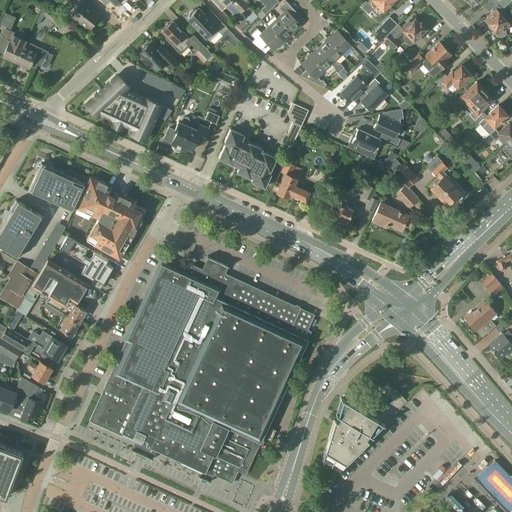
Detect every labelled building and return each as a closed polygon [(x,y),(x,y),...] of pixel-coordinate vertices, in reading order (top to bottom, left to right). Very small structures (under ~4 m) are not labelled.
[(90,28),(100,15),(84,2),(84,0),(71,0),(79,6),(71,17),(80,25),(82,22),(90,28)] [(222,0),(227,5),(232,1),(239,8),(245,2),(243,0),(222,0)] [(279,1),(278,0),(271,0),(266,6),(261,10),(265,14),(279,1)] [(362,6),(368,13),(378,4),(383,10),(393,0),(368,0),(367,2),(364,0),(360,4),(362,6)] [(492,0),(493,0),(496,4),(501,9),(510,0),(492,0)] [(277,17),(292,33),(300,25),(292,16),(296,12),(286,1),(280,7),(284,11),(277,17)] [(493,11),(485,19),(489,24),(487,26),(494,34),(497,34),(499,36),(502,36),(506,33),(505,29),(504,28),(509,23),(499,12),(502,10),(501,9),(496,4),(491,9),(493,11)] [(219,30),(222,34),(228,28),(221,22),(222,22),(216,15),(212,19),(206,13),(205,14),(199,8),(197,9),(195,9),(193,9),(191,11),(190,12),(189,14),(189,17),(188,18),(206,37),(207,36),(210,39),(219,30)] [(15,17),(4,12),(0,20),(0,24),(10,29),(15,17)] [(253,20),(248,15),(244,19),(249,24),(253,20)] [(378,33),(374,38),(379,43),(383,39),(397,24),(392,19),(389,16),(375,30),(378,33)] [(283,41),(292,33),(277,17),(268,26),(283,41)] [(397,24),(383,39),(393,48),(394,49),(399,43),(396,39),(404,31),(407,34),(402,38),(409,45),(413,41),(414,43),(421,36),(419,34),(426,28),(426,27),(425,25),(423,23),(421,22),(420,22),(416,17),(412,20),(410,18),(401,27),(398,23),(397,24)] [(237,26),(243,31),(249,25),(249,24),(244,19),(237,26)] [(187,42),(190,39),(173,21),(169,25),(168,24),(163,28),(164,30),(163,31),(168,37),(167,38),(181,53),(190,45),(187,42)] [(274,50),(283,41),(268,26),(261,32),(257,28),(251,34),(261,45),(265,41),(274,50)] [(5,28),(0,39),(0,51),(5,54),(4,55),(16,61),(23,47),(25,40),(13,35),(15,32),(5,28)] [(327,39),(342,55),(350,48),(352,51),(351,52),(355,56),(358,53),(352,46),(351,46),(337,30),(327,39)] [(336,61),(342,55),(327,39),(319,47),(340,70),(344,67),(340,63),(339,64),(336,61)] [(23,47),(16,61),(17,61),(29,66),(31,62),(41,66),(48,51),(25,40),(23,47)] [(360,42),(356,46),(363,53),(367,49),(360,42)] [(425,55),(428,57),(422,63),(423,64),(433,75),(448,61),(445,59),(451,53),(439,42),(425,55)] [(156,71),(164,63),(170,69),(178,61),(162,44),(157,49),(151,43),(148,45),(146,45),(144,46),(143,47),(142,49),(142,51),(140,53),(144,58),(143,59),(145,61),(145,63),(146,64),(148,65),(150,67),(152,66),(156,71)] [(194,53),(203,63),(211,54),(202,45),(194,53)] [(338,73),(340,70),(319,47),(310,55),(324,71),(332,64),(335,68),(334,68),(338,73)] [(404,68),(409,73),(423,59),(417,54),(410,61),(404,68)] [(318,77),(324,71),(310,55),(300,64),(306,69),(302,72),(297,67),(293,71),(293,72),(298,75),(300,75),(323,86),(326,84),(322,79),(321,80),(318,77)] [(400,64),(404,68),(410,61),(407,57),(400,64)] [(380,72),(366,58),(361,63),(374,77),(380,72)] [(470,74),(461,65),(449,76),(446,73),(444,75),(441,72),(420,92),(424,96),(439,82),(444,87),(446,85),(448,85),(449,84),(450,83),(451,81),(452,80),(458,86),(457,87),(459,90),(467,82),(465,79),(470,74)] [(97,93),(86,103),(88,106),(95,113),(97,116),(100,113),(112,119),(110,123),(113,124),(118,127),(119,127),(121,128),(123,124),(132,128),(130,132),(133,133),(133,134),(134,133),(131,131),(132,128),(147,135),(145,138),(142,136),(142,137),(142,138),(145,139),(156,116),(165,120),(171,110),(172,110),(161,105),(146,98),(145,98),(131,92),(126,89),(129,86),(117,74),(106,84),(108,86),(99,95),(97,93)] [(356,75),(339,92),(350,102),(366,87),(367,85),(362,81),(363,80),(362,78),(361,79),(356,75)] [(370,91),(360,101),(370,111),(387,94),(377,84),(379,82),(374,78),(367,85),(366,87),(370,91)] [(470,104),(485,89),(476,81),(467,90),(465,87),(455,97),(449,102),(443,108),(447,113),(459,102),(459,101),(461,100),(462,102),(465,99),(470,104)] [(179,98),(185,89),(171,83),(168,91),(172,93),(171,95),(179,99),(179,98)] [(485,89),(470,104),(474,108),(471,110),(472,112),(464,120),(468,125),(472,121),(472,122),(483,112),(481,110),(493,98),(485,89)] [(444,97),(449,102),(455,97),(454,97),(450,92),(444,97)] [(508,114),(498,104),(486,115),(483,112),(472,122),(476,127),(480,124),(488,133),(495,128),(495,127),(494,127),(508,114)] [(204,119),(215,123),(218,116),(214,114),(215,111),(208,107),(206,110),(205,110),(201,118),(204,119)] [(379,114),(373,127),(384,132),(382,138),(397,145),(400,138),(395,136),(401,124),(400,124),(399,118),(403,118),(401,108),(383,111),(381,115),(379,114)] [(168,127),(162,139),(171,143),(173,144),(173,145),(173,147),(174,149),(175,150),(177,151),(179,151),(181,150),(182,150),(183,149),(185,150),(187,147),(192,150),(196,140),(202,143),(209,128),(199,124),(197,129),(189,126),(187,125),(188,123),(189,121),(189,119),(188,118),(187,116),(185,116),(182,117),(181,118),(179,122),(178,121),(174,130),(168,127)] [(427,125),(419,117),(414,128),(420,131),(427,125)] [(290,147),(300,125),(292,121),(286,133),(284,132),(279,142),(290,147)] [(488,133),(483,138),(488,143),(492,139),(494,141),(501,135),(508,142),(511,137),(511,123),(510,121),(498,131),(498,132),(495,128),(489,133),(488,133)] [(438,133),(448,143),(454,138),(444,128),(438,133)] [(252,178),(251,181),(264,187),(270,173),(269,173),(276,158),(260,150),(261,148),(241,139),(243,135),(230,129),(224,142),(226,142),(219,158),(239,167),(237,171),(252,178)] [(347,145),(346,146),(373,158),(370,156),(373,151),(374,152),(379,140),(381,141),(382,140),(357,129),(349,146),(347,145)] [(511,137),(508,142),(509,143),(503,150),(511,158),(511,157),(511,137)] [(404,147),(409,142),(402,139),(399,145),(404,147)] [(447,167),(441,161),(436,155),(425,165),(436,177),(437,176),(440,178),(431,187),(447,204),(453,197),(457,201),(463,196),(459,192),(453,185),(454,184),(449,179),(450,178),(444,171),(447,167)] [(297,179),(299,180),(302,173),(300,172),(301,168),(295,165),(285,161),(280,172),(285,174),(281,183),(276,181),(272,190),(276,192),(288,198),(290,194),(305,201),(310,191),(295,184),(297,179)] [(84,182),(73,176),(65,173),(41,162),(28,191),(71,211),(84,182)] [(393,172),(399,179),(409,170),(402,163),(393,172)] [(490,173),(483,181),(489,187),(497,180),(490,173)] [(91,215),(92,214),(99,217),(83,244),(83,245),(93,251),(93,250),(97,244),(118,257),(122,250),(123,251),(128,242),(127,242),(137,224),(144,209),(134,204),(135,201),(109,190),(110,187),(105,185),(106,184),(97,181),(97,182),(89,178),(76,209),(91,215)] [(371,212),(377,200),(370,197),(375,189),(368,185),(362,197),(368,200),(364,208),(371,212)] [(405,185),(395,194),(408,208),(418,200),(405,185)] [(351,226),(355,217),(350,214),(353,209),(335,201),(338,196),(328,191),(326,195),(329,197),(323,209),(328,211),(329,211),(337,215),(336,218),(346,223),(346,224),(351,226)] [(18,257),(43,216),(16,199),(9,210),(4,219),(0,225),(0,245),(6,249),(18,257)] [(387,223),(402,230),(404,224),(410,226),(414,216),(409,214),(409,215),(380,202),(372,220),(386,226),(387,223)] [(71,253),(78,242),(67,235),(60,247),(71,253)] [(78,242),(93,252),(89,259),(84,255),(81,260),(82,261),(82,260),(86,263),(81,273),(92,280),(94,278),(103,283),(113,267),(106,262),(108,259),(93,250),(93,251),(83,245),(83,244),(78,242)] [(500,271),(508,268),(506,261),(511,259),(511,252),(511,253),(496,261),(500,271)] [(76,301),(87,283),(76,277),(56,265),(47,259),(32,285),(63,304),(68,296),(76,301)] [(93,420),(94,420),(122,433),(121,436),(137,443),(138,444),(139,443),(140,443),(141,442),(147,445),(232,484),(237,471),(245,475),(267,428),(263,426),(268,417),(269,417),(274,405),(273,405),(277,396),(278,396),(279,394),(278,394),(282,386),(283,386),(283,385),(284,384),(283,383),(287,374),(288,374),(294,362),(293,362),(297,353),(300,355),(308,337),(311,331),(307,330),(314,314),(220,271),(221,268),(210,263),(207,271),(191,264),(189,269),(166,259),(158,275),(156,274),(101,393),(105,394),(93,420)] [(10,277),(0,293),(0,297),(18,308),(25,295),(22,293),(26,287),(29,289),(31,285),(39,273),(17,260),(7,276),(10,277)] [(488,288),(497,280),(492,273),(482,282),(488,288)] [(497,280),(488,288),(493,295),(503,286),(497,280)] [(467,313),(464,316),(477,330),(490,318),(497,313),(484,298),(472,309),(471,309),(467,313)] [(69,311),(66,316),(79,324),(86,311),(75,304),(74,304),(69,311)] [(498,332),(511,323),(511,313),(494,325),(498,332)] [(61,319),(56,327),(71,336),(72,335),(73,336),(77,330),(75,329),(79,324),(66,316),(63,315),(61,319)] [(1,337),(17,347),(21,349),(27,340),(46,351),(45,352),(57,360),(58,358),(59,359),(62,354),(61,353),(65,346),(53,338),(42,332),(40,335),(32,330),(28,338),(24,336),(7,326),(1,337)] [(511,348),(511,334),(507,328),(489,344),(501,358),(511,348)] [(0,350),(15,360),(21,350),(0,338),(0,337),(0,350)] [(43,382),(51,369),(39,362),(37,365),(31,361),(27,367),(34,371),(31,375),(43,382)] [(20,400),(27,380),(21,376),(16,389),(6,385),(7,383),(0,401),(0,409),(7,412),(8,411),(9,411),(14,398),(20,400)] [(341,397),(323,459),(322,460),(322,462),(323,462),(323,463),(323,464),(323,465),(324,467),(325,468),(326,469),(327,470),(328,470),(330,471),(331,471),(333,471),(335,471),(336,471),(338,470),(339,469),(340,469),(384,423),(407,401),(385,379),(378,385),(393,400),(375,418),(341,397)] [(41,399),(34,396),(33,396),(37,386),(38,386),(27,380),(20,400),(25,402),(20,416),(32,420),(37,407),(38,407),(41,399)] [(271,441),(272,438),(274,433),(276,430),(271,428),(266,439),(271,441)] [(0,495),(5,497),(22,452),(4,445),(3,449),(0,448),(0,495)] [(114,469),(111,477),(117,480),(120,472),(114,469)]
